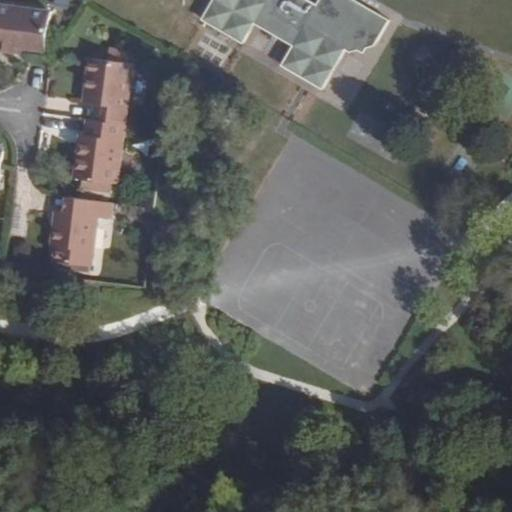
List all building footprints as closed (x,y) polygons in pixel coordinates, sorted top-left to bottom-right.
[(221,0),(207,24),(247,48),(259,29),(296,52),(286,72),(325,95),(348,57),(353,60),(361,57),(367,60),(370,55),(379,53),(394,28),(347,0),(328,0),(321,11),(302,0),(221,0)] [(0,53),(24,57),(25,51),(30,52),(52,55),(58,16),(0,8),(0,53)] [(98,124),(128,128),(137,69),(95,63),(91,95),(95,96),(93,108),(99,109),(98,124)] [(121,188),(129,128),(128,128),(98,124),(93,123),(91,139),(89,154),(84,152),(79,181),(88,183),(119,187),(121,188)] [(117,198),(119,187),(88,183),(87,194),(117,198)] [(119,224),(121,207),(74,201),(71,217),(66,216),(63,231),(58,230),(55,252),(61,253),(58,267),(61,267),(96,272),(100,272),(107,223),(119,224)] [(95,278),(96,272),(61,267),(61,272),(95,278)]
